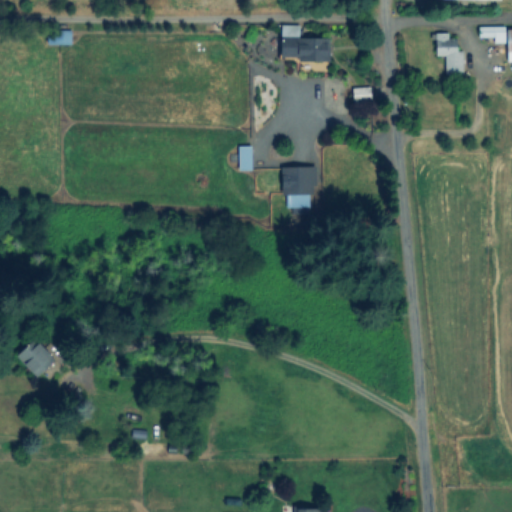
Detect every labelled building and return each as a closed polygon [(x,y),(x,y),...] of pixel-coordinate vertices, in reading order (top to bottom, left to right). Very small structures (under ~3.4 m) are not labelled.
[(330,38),(330,63),(301,62),(301,58),(283,58),(283,25),(299,25),(299,38),(330,38)] [(504,37),(504,43),(495,43),(495,37),(480,37),(480,27),(504,27),(504,37)] [(72,32),(71,45),(51,43),(52,31),(72,32)] [(453,35),(454,40),(461,39),(463,73),(447,74),(446,56),(439,57),(438,35),(453,35)] [(372,88),(372,103),(353,103),(353,88),(372,88)] [(253,146),(253,170),(238,170),(238,145),(253,146)] [(316,167),(316,186),(311,186),(311,194),(309,194),(308,208),(289,208),(289,194),(284,194),(284,167),(316,167)] [(56,361),(36,378),(16,355),(36,338),(56,361)] [(145,411),(139,425),(122,419),(128,404),(145,411)] [(170,436),(170,452),(143,452),(143,436),(170,436)]
